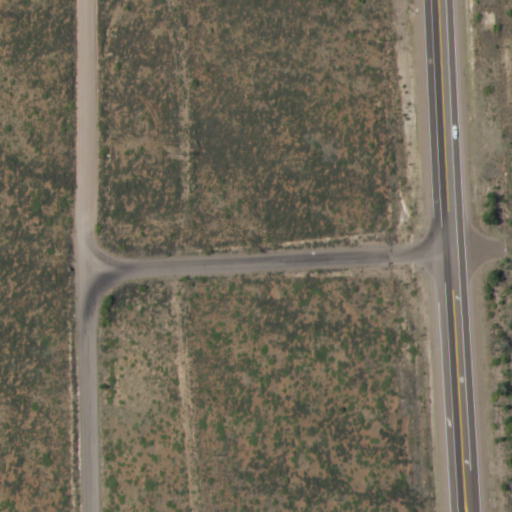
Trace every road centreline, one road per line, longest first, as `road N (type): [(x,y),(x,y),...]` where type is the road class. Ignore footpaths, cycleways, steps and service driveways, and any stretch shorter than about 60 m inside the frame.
road 1 (residential): [(90,511),(86,270),(450,252)]
road 2 (trunk): [(464,511),(443,0)]
